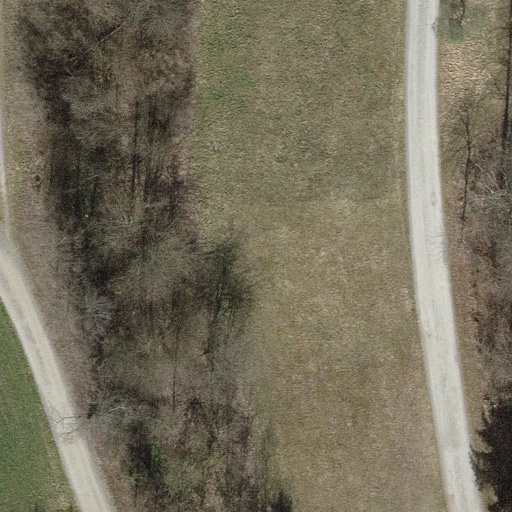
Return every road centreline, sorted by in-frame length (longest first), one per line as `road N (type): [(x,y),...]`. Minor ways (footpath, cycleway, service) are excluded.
road 1 (track): [(417,0),(427,274),(465,511)]
road 2 (track): [(89,511),(0,245)]
